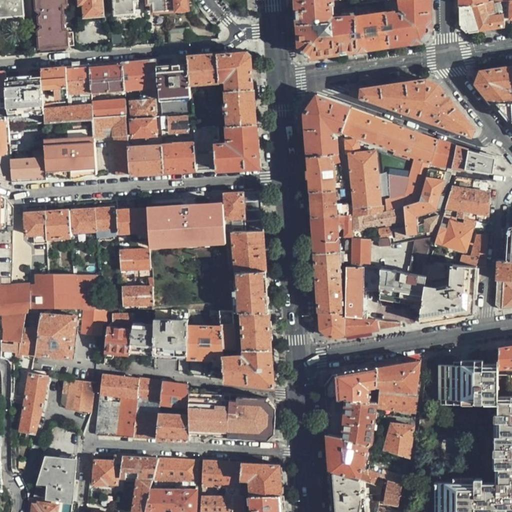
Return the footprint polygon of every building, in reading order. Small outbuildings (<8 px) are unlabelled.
[(25,0),(0,0),(0,19),(13,19),(27,18),(25,0)] [(29,0),(30,4),(36,3),(36,9),(39,11),(42,11),(42,14),(40,17),(40,22),(42,24),(43,25),(43,26),(43,27),(42,27),(41,27),(38,31),(40,48),(55,47),(74,45),(73,32),(69,32),(69,31),(68,29),(67,29),(66,28),(64,28),(63,15),(64,15),(63,4),(68,3),(67,0),(29,0)] [(105,16),(103,0),(78,0),(79,5),(83,5),(84,18),(94,17),(105,16)] [(136,0),(113,0),(114,14),(124,14),(134,14),(134,0),(136,0)] [(151,0),(153,12),(188,9),(187,0),(151,0)] [(296,0),(297,10),(298,23),(332,18),(332,4),(334,4),(333,0),(296,0)] [(429,30),(427,0),(399,0),(402,10),(406,13),(405,15),(401,13),(396,13),(395,10),(386,11),(390,44),(408,41),(421,39),(429,30)] [(502,19),(510,18),(510,2),(510,0),(488,0),(486,1),(491,1),(492,3),(499,1),(502,19)] [(474,3),(477,31),(490,28),(504,26),(502,19),(499,1),(492,3),(491,1),(486,1),(474,3)] [(474,3),(459,6),(459,12),(459,24),(469,32),(477,31),(474,3)] [(373,46),(390,44),(386,11),(355,16),(356,49),(373,46)] [(333,53),(356,49),(355,16),(332,18),(298,23),(300,49),(304,52),(309,56),(333,53)] [(170,43),(188,41),(187,27),(169,28),(170,43)] [(246,52),(218,55),(220,81),(226,81),(228,77),(230,78),(227,82),(228,89),(253,88),(252,71),(251,56),(246,52)] [(220,81),(218,55),(203,56),(188,57),(189,65),(190,83),(220,81)] [(140,61),(123,62),(123,64),(125,89),(159,87),(158,67),(158,59),(140,61)] [(107,65),(90,66),(92,90),(92,91),(125,89),(123,64),(107,65)] [(73,67),(67,67),(68,92),(92,90),(90,66),(90,65),(73,67)] [(190,83),(189,65),(179,66),(158,67),(159,87),(162,117),(193,114),(191,92),(190,83)] [(511,88),(511,66),(495,69),(479,71),(475,84),(490,102),(495,102),(511,102),(511,93),(508,89),(511,88)] [(68,92),(67,67),(48,69),(42,69),(42,76),(43,87),(56,86),(57,97),(68,97),(68,92)] [(43,87),(42,76),(32,77),(5,79),(6,97),(6,107),(7,116),(7,120),(8,125),(23,125),(45,123),(44,108),(43,87)] [(398,83),(361,89),(362,98),(471,136),(474,129),(456,107),(440,86),(428,79),(398,83)] [(254,106),(253,88),(228,89),(227,89),(227,103),(226,105),(226,111),(228,112),(229,125),(255,123),(254,106)] [(341,131),(350,107),(316,94),(304,112),(305,124),(307,155),(338,152),(337,137),(332,132),(332,128),(341,131)] [(94,118),(127,115),(126,99),(93,101),(93,104),(94,118)] [(132,119),(155,117),(154,100),(131,102),(132,119)] [(511,102),(495,102),(505,114),(510,119),(511,120),(511,102)] [(94,119),(94,118),(93,104),(44,108),(45,123),(51,123),(94,119)] [(438,138),(350,107),(341,131),(415,157),(409,174),(388,173),(389,197),(384,199),(385,202),(385,211),(403,206),(419,201),(429,168),(430,162),(438,138)] [(194,128),(193,114),(162,117),(163,136),(194,134),(194,128)] [(117,176),(129,175),(128,148),(129,148),(127,119),(127,115),(94,118),(94,119),(95,136),(95,137),(114,136),(117,176)] [(157,134),(155,117),(132,119),(133,135),(157,134)] [(94,119),(51,123),(52,139),(95,136),(94,119)] [(0,155),(9,155),(8,125),(7,120),(0,120),(0,155)] [(45,139),(52,139),(51,123),(45,123),(23,125),(25,148),(45,146),(45,139)] [(257,147),(255,123),(229,125),(227,125),(229,139),(234,139),(234,144),(233,145),(231,142),(215,143),(215,141),(218,141),(219,139),(219,138),(218,126),(194,128),(194,134),(195,142),(197,170),(230,168),(259,166),(257,147)] [(52,139),(45,139),(45,146),(46,157),(47,178),(66,177),(66,173),(79,172),(79,176),(98,175),(95,137),(95,136),(52,139)] [(446,141),(438,138),(430,162),(451,166),(455,145),(446,141)] [(353,215),(381,212),(380,203),(375,150),(358,151),(357,141),(355,139),(344,140),(345,153),(348,152),(353,215)] [(163,173),(197,170),(195,142),(173,143),(173,145),(163,146),(163,173)] [(462,147),(455,145),(451,166),(464,168),(468,149),(462,147)] [(129,175),(163,173),(163,146),(129,148),(128,148),(129,175)] [(477,151),(468,149),(464,168),(492,172),(494,156),(477,151)] [(338,152),(307,155),(308,173),(310,190),(344,188),(338,152)] [(11,180),(9,159),(9,155),(0,155),(0,184),(5,187),(8,180),(11,180)] [(26,182),(47,180),(47,178),(46,157),(9,159),(11,180),(11,183),(26,182)] [(449,172),(429,168),(419,201),(443,192),(449,172)] [(489,200),(490,185),(486,181),(454,176),(443,215),(475,219),(488,221),(489,200)] [(311,205),(311,216),(336,214),(343,214),(346,213),(344,188),(310,190),(311,205)] [(260,192),(226,194),(227,203),(228,232),(263,229),(262,211),(260,192)] [(443,192),(419,201),(403,206),(404,219),(405,224),(406,235),(415,233),(415,225),(414,215),(439,207),(443,192)] [(4,197),(0,195),(0,271),(11,272),(12,206),(4,197)] [(151,208),(154,251),(229,246),(228,232),(227,203),(151,208)] [(353,215),(351,216),(351,229),(404,219),(403,206),(385,211),(381,212),(353,215)] [(114,207),(95,208),(96,231),(96,236),(115,235),(114,207)] [(96,231),(95,208),(72,210),(73,232),(96,231)] [(147,208),(117,209),(118,233),(149,231),(147,208)] [(72,210),(47,211),(48,243),(74,241),(72,210)] [(33,234),(33,243),(47,242),(47,237),(45,212),(25,213),(26,235),(33,234)] [(341,250),(338,250),(338,263),(349,262),(349,265),(368,265),(367,238),(350,236),(351,229),(351,216),(351,213),(346,213),(343,214),(341,250)] [(313,234),(314,252),(338,250),(336,214),(311,216),(313,234)] [(419,232),(432,229),(437,215),(422,219),(423,223),(418,224),(419,232)] [(475,219),(443,215),(434,242),(465,250),(475,219)] [(395,237),(406,235),(405,224),(393,226),(395,237)] [(377,229),(378,237),(390,234),(389,227),(377,229)] [(263,229),(228,232),(229,246),(231,272),(236,272),(266,270),(264,250),(263,229)] [(485,265),(487,233),(476,233),(469,253),(461,253),(459,263),(476,264),(485,265)] [(420,273),(430,237),(413,240),(407,271),(420,273)] [(122,271),(153,269),(152,251),(152,248),(120,250),(122,271)] [(315,265),(316,278),(339,276),(338,263),(338,250),(314,252),(315,265)] [(511,260),(505,260),(496,260),(496,265),(496,280),(511,280),(511,260)] [(476,264),(459,263),(429,262),(426,274),(421,299),(421,304),(419,322),(435,319),(465,314),(469,309),(473,304),(476,264)] [(345,311),(345,314),(365,316),(366,288),(379,289),(380,266),(368,265),(349,265),(346,265),(345,311)] [(421,299),(426,274),(420,273),(407,271),(380,266),(379,289),(379,294),(400,297),(421,299)] [(267,290),(266,270),(236,272),(236,279),(229,280),(230,288),(237,287),(238,310),(242,311),(269,312),(267,290)] [(34,274),(35,283),(25,283),(25,286),(29,286),(33,285),(34,308),(41,308),(76,308),(76,306),(92,306),(89,274),(73,274),(49,275),(34,274)] [(317,287),(318,311),(340,311),(339,276),(316,278),(317,287)] [(511,307),(511,280),(496,280),(494,304),(500,309),(511,307)] [(0,284),(0,313),(24,312),(27,312),(29,308),(30,308),(29,286),(25,286),(25,283),(23,283),(0,284)] [(121,287),(122,304),(123,309),(134,309),(154,309),(154,303),(153,286),(121,287)] [(421,304),(421,299),(400,297),(379,294),(378,299),(421,304)] [(109,319),(106,308),(101,308),(92,308),(76,308),(41,308),(37,328),(33,354),(70,356),(76,319),(82,319),(82,332),(101,333),(102,325),(109,319)] [(154,309),(134,309),(133,312),(132,322),(132,327),(129,354),(141,355),(153,357),(154,319),(154,309)] [(205,357),(222,357),(222,350),(219,310),(209,309),(209,317),(211,316),(211,325),(187,324),(186,357),(205,357)] [(230,310),(219,310),(222,350),(235,350),(233,310),(230,310)] [(132,322),(133,312),(123,312),(112,311),(112,319),(132,322)] [(271,332),(269,312),(242,311),(245,350),(272,349),(271,332)] [(338,336),(344,335),(345,314),(345,311),(340,311),(318,311),(320,329),(325,333),(331,337),(338,336)] [(19,341),(22,327),(24,312),(0,313),(0,321),(1,327),(2,327),(2,340),(10,340),(19,341)] [(345,314),(344,335),(371,330),(401,325),(401,321),(365,316),(345,314)] [(170,357),(186,357),(187,324),(187,319),(154,319),(153,357),(170,357)] [(121,353),(129,354),(132,327),(107,325),(105,344),(103,356),(104,358),(110,358),(112,357),(113,352),(121,353)] [(17,352),(33,354),(37,328),(22,327),(19,341),(17,352)] [(511,344),(497,347),(497,363),(497,366),(511,366),(511,344)] [(273,363),(272,349),(245,350),(245,357),(242,357),(241,355),(237,356),(237,350),(235,350),(222,350),(222,357),(224,379),(274,386),(273,363)] [(402,363),(378,367),(376,385),(376,389),(381,389),(417,392),(421,360),(402,363)] [(511,374),(505,374),(505,390),(497,390),(497,366),(497,363),(483,363),(438,363),(439,397),(472,396),(472,401),(481,400),(481,396),(497,396),(497,412),(495,412),(495,414),(495,418),(496,420),(498,421),(498,446),(496,446),(495,447),(495,452),(497,453),(498,453),(499,480),(498,487),(487,486),(487,480),(485,476),(479,475),(476,480),(477,493),(441,493),(440,511),(510,511),(511,510),(511,374)] [(376,385),(378,367),(358,371),(332,375),(323,384),(325,403),(351,396),(367,399),(368,386),(376,385)] [(91,411),(94,373),(82,372),(81,380),(63,378),(62,394),(67,395),(66,408),(91,411)] [(48,405),(52,376),(30,374),(20,432),(31,433),(30,436),(38,437),(48,405)] [(134,437),(138,379),(119,377),(102,375),(96,431),(99,435),(134,437)] [(159,401),(161,381),(138,379),(134,437),(145,438),(156,438),(158,412),(159,401)] [(176,383),(161,381),(159,401),(188,405),(188,388),(188,384),(176,383)] [(267,398),(188,388),(188,405),(189,414),(189,435),(267,444),(273,441),(275,433),(277,426),(278,421),(276,420),(278,413),(269,402),(267,402),(267,398)] [(417,397),(417,392),(381,389),(380,401),(379,406),(415,411),(417,397)] [(351,396),(325,403),(326,418),(327,432),(368,445),(369,445),(376,400),(367,399),(351,396)] [(190,440),(189,435),(189,414),(158,412),(156,438),(174,439),(190,440)] [(384,450),(408,457),(413,426),(392,422),(384,450)] [(328,453),(330,471),(361,479),(362,469),(365,454),(368,445),(327,432),(328,453)] [(35,496),(73,501),(77,457),(46,454),(35,496)] [(122,456),(116,456),(116,460),(96,460),(95,482),(106,483),(107,481),(116,482),(117,476),(120,476),(122,456)] [(144,511),(151,488),(154,478),(159,458),(140,457),(122,456),(120,476),(137,477),(133,511),(135,511),(144,511)] [(197,479),(198,460),(176,459),(159,458),(154,478),(197,479)] [(216,461),(203,460),(202,483),(215,483),(218,491),(226,492),(226,496),(202,495),(201,511),(212,511),(235,511),(234,511),(243,511),(243,492),(240,493),(242,462),(216,461)] [(280,465),(242,462),(240,493),(243,492),(251,493),(282,492),(281,479),(280,465)] [(332,496),(332,511),(376,511),(377,509),(383,485),(378,484),(363,480),(361,479),(330,471),(331,486),(332,496)] [(363,480),(378,484),(380,478),(381,475),(369,472),(365,474),(363,480)] [(401,485),(404,485),(405,475),(396,472),(394,482),(401,485)] [(398,504),(401,485),(394,482),(389,480),(383,501),(398,504)] [(477,493),(476,480),(441,481),(441,493),(477,493)] [(151,488),(144,511),(195,511),(197,489),(151,488)] [(283,511),(283,504),(282,492),(251,493),(253,511),(283,511)] [(55,511),(56,504),(39,502),(39,505),(34,504),(32,511),(55,511)]
